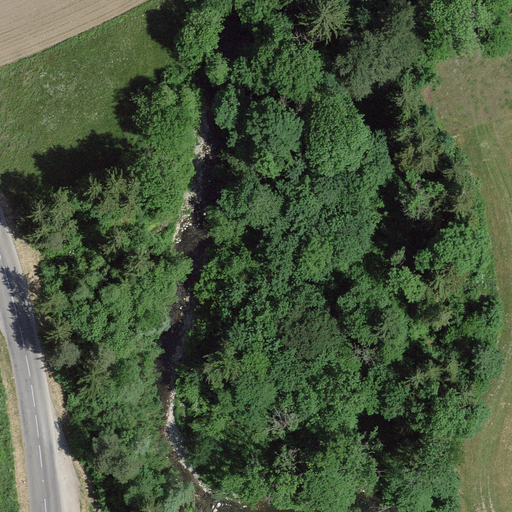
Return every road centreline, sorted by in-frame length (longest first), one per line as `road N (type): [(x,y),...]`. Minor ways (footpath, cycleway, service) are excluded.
road 1 (tertiary): [(0,255),(29,373),(45,511)]
road 2 (track): [(489,511),(489,462),(511,373)]
